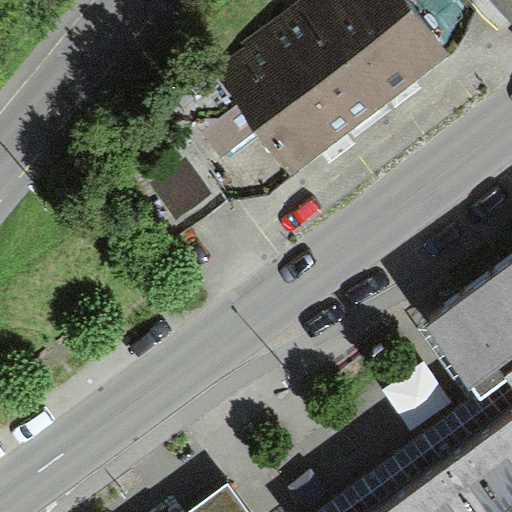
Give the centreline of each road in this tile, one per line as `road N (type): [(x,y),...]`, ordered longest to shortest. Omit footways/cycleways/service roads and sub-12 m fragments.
road 1 (secondary): [(0,500),(511,119)]
road 2 (tertiary): [(139,0),(0,170)]
